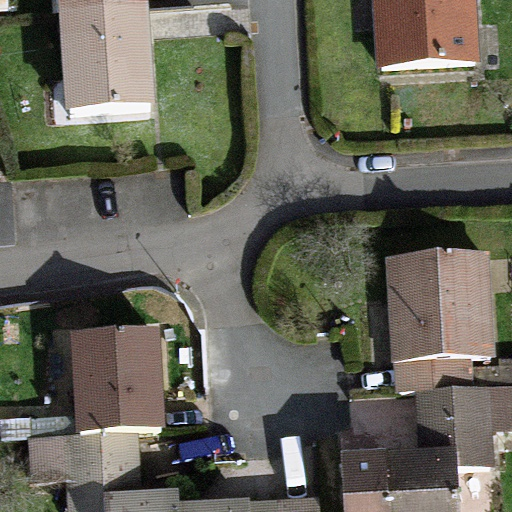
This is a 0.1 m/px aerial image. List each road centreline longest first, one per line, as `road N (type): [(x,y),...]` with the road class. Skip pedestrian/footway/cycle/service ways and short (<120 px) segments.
road 1 (residential): [(284,185),(511,174)]
road 2 (residential): [(0,276),(209,250)]
road 3 (residential): [(284,185),(280,0)]
road 4 (residential): [(209,250),(290,403)]
